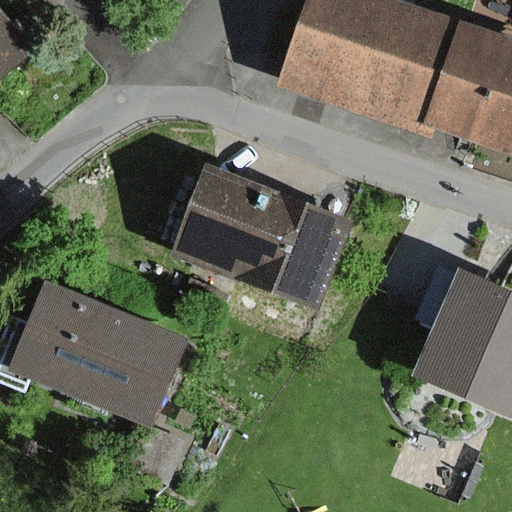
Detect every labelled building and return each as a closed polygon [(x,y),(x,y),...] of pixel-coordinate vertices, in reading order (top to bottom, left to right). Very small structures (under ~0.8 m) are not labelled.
[(14,0),(0,0),(0,83),(39,50),(4,9),(14,0)] [(309,0),(279,88),(434,141),(438,130),(511,154),(511,39),(410,4),(411,0),(309,0)] [(355,222),(208,165),(173,255),(321,312),(355,222)] [(511,419),(511,291),(460,270),(458,275),(438,267),(415,320),(435,329),(414,378),(511,419)] [(190,339),(46,281),(29,323),(12,316),(0,345),(0,382),(26,393),(32,379),(154,429),(190,339)] [(198,417),(182,409),(175,423),(191,431),(198,417)] [(189,443),(156,429),(138,473),(170,487),(189,443)] [(35,458),(40,443),(27,439),(22,454),(35,458)]
